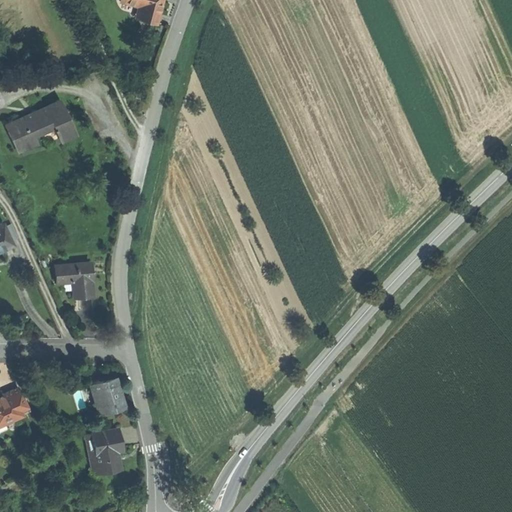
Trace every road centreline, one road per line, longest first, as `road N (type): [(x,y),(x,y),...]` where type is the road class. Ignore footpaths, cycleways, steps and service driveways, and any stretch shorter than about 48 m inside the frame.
road 1 (tertiary): [(511,167),(345,335),(196,511)]
road 2 (residential): [(127,352),(127,217),(188,0)]
road 3 (residential): [(154,486),(127,352)]
road 4 (residential): [(127,352),(0,349)]
